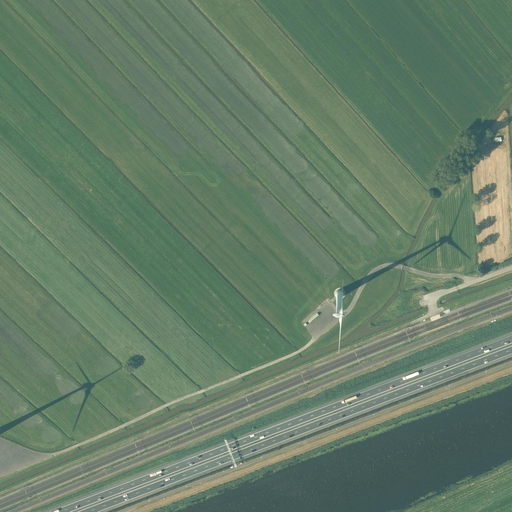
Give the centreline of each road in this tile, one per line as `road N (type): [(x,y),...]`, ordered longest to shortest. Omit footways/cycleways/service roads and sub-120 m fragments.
road 1 (motorway): [(511,338),(59,511)]
road 2 (motorway): [(86,511),(511,349)]
